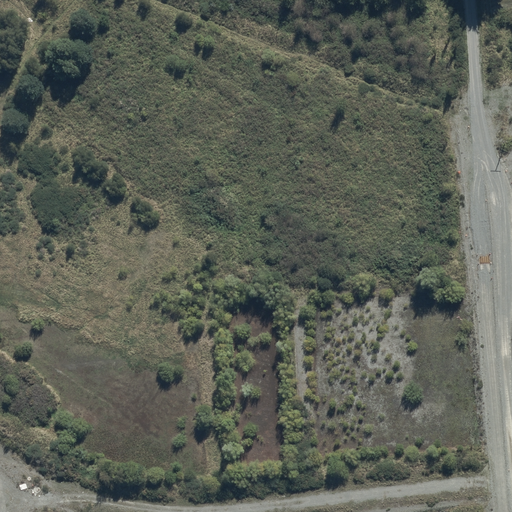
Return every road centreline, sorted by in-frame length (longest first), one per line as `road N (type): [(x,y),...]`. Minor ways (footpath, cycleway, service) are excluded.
road 1 (residential): [(475,96),(511,370)]
road 2 (residential): [(511,480),(257,511)]
